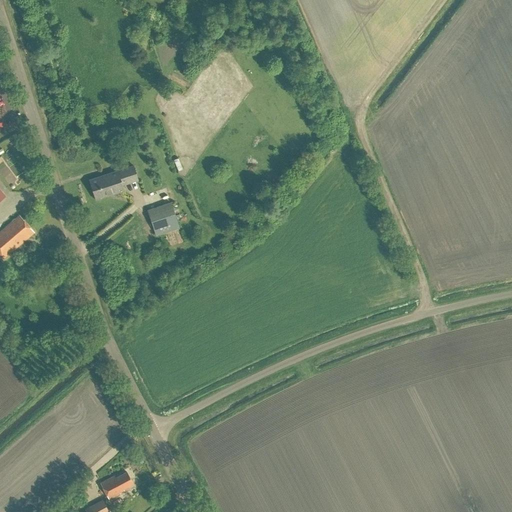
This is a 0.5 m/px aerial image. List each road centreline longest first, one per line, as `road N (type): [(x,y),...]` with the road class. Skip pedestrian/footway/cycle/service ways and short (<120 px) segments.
road 1 (tertiary): [(155,429),(98,318),(0,16)]
road 2 (unclassified): [(155,429),(306,353),(511,293)]
road 3 (unknown): [(433,311),(350,122),(353,107),(437,0)]
